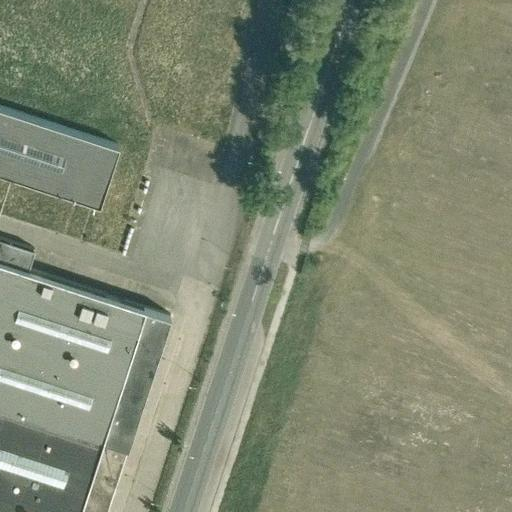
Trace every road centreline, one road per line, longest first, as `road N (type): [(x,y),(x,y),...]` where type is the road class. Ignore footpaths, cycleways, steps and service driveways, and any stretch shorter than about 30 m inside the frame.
road 1 (unclassified): [(180,511),(348,0)]
road 2 (unknown): [(0,236),(244,317)]
road 3 (unknown): [(276,0),(240,153),(241,190),(269,241)]
